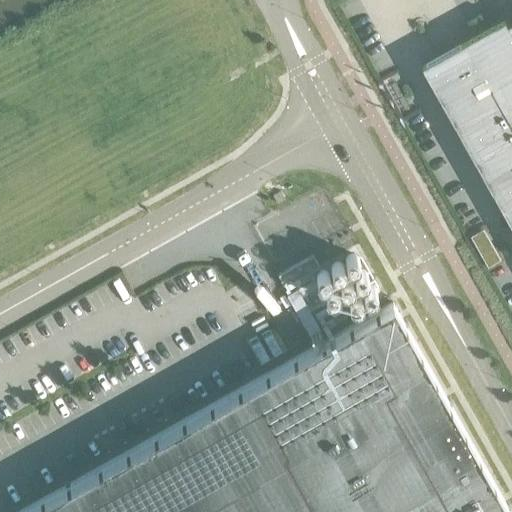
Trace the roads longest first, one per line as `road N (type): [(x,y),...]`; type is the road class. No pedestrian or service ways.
road 1 (unknown): [(0,376),(78,329),(149,316),(178,301),(205,306),(220,320),(222,339),(0,476)]
road 2 (unclassified): [(0,313),(331,127)]
road 3 (tertiary): [(432,294),(427,253),(351,115)]
road 4 (tertiary): [(331,127),(407,265),(432,294)]
road 5 (tertiary): [(511,432),(432,294)]
